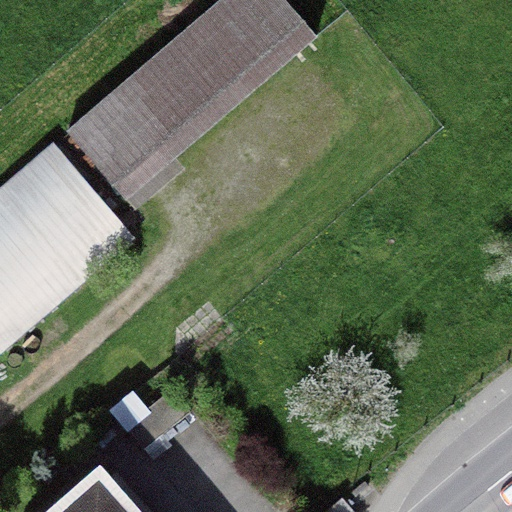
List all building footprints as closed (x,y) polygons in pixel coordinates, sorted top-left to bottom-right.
[(311,38),(279,0),(229,0),(78,124),(129,186),(311,38)] [(0,344),(130,239),(55,148),(0,192),(0,344)] [(173,389),(123,423),(140,448),(190,414),(173,389)] [(149,511),(110,462),(46,511),(149,511)] [(352,511),(342,501),(329,511),(352,511)]
